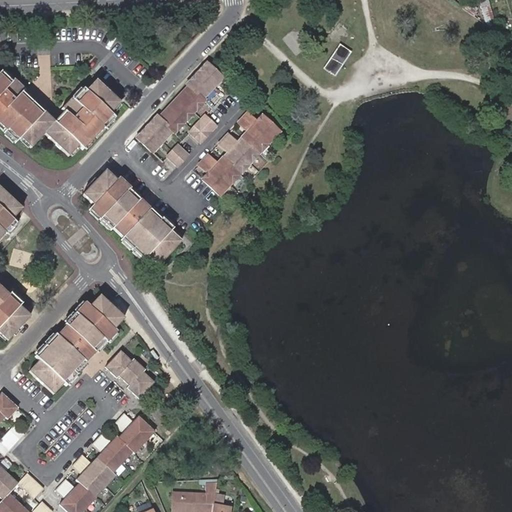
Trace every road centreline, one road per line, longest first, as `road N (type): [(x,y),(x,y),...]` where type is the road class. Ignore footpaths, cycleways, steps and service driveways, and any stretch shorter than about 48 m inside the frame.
road 1 (residential): [(288,511),(107,265)]
road 2 (residential): [(62,198),(236,14),(236,0)]
road 3 (residential): [(49,424),(88,386),(113,409),(49,476),(22,452)]
road 4 (residential): [(0,372),(90,270)]
